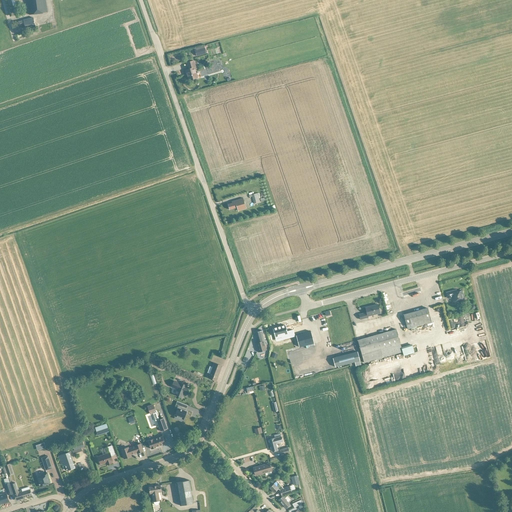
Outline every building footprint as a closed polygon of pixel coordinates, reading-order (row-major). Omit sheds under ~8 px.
[(44,0),(27,0),(29,15),(46,12),(44,0)] [(25,29),(31,28),(36,27),(33,18),(29,19),(19,21),(20,25),(24,24),(25,29)] [(204,47),(195,50),(197,56),(206,53),(204,47)] [(189,80),(194,79),(197,78),(194,68),(195,67),(193,61),(187,63),(189,69),(187,70),(188,74),(187,74),(189,80)] [(261,192),(249,195),(249,197),(252,197),(254,204),(260,202),(258,195),(261,194),(261,192)] [(229,210),(234,208),(237,207),(238,211),(245,208),(243,199),(232,202),(232,203),(228,204),(229,210)] [(456,290),(454,290),(446,292),(447,296),(449,296),(449,298),(452,298),(453,302),(458,300),(459,303),(465,301),(462,291),(457,292),(456,290)] [(380,313),(377,304),(365,307),(366,312),(359,314),(360,320),(368,318),(368,316),(380,313)] [(432,322),(429,313),(428,308),(403,315),(407,329),(432,322)] [(273,329),(275,337),(284,335),(285,339),(295,336),(294,334),(293,332),(294,332),(293,330),(287,331),(286,325),(273,329)] [(258,352),(263,351),(266,350),(265,345),(267,344),(266,340),(268,340),(266,332),(263,333),(262,330),(257,332),(260,342),(256,343),(258,352)] [(358,340),(359,345),(364,363),(402,352),(404,356),(414,353),(412,346),(401,349),(396,330),(358,340)] [(296,335),(297,340),(299,347),(314,343),(311,332),(296,335)] [(308,351),(292,355),(293,362),(310,358),(308,351)] [(361,365),(358,352),(333,358),(336,367),(355,362),(356,366),(361,365)] [(209,378),(216,381),(222,366),(215,363),(209,378)] [(177,389),(175,395),(182,398),(184,393),(186,394),(189,388),(187,387),(188,384),(187,383),(187,386),(174,381),(171,387),(177,389)] [(175,416),(175,418),(178,419),(179,417),(184,419),(187,411),(185,410),(187,405),(181,402),(179,408),(178,407),(175,415),(175,416)] [(153,404),(147,406),(150,414),(153,413),(154,416),(157,414),(156,412),(153,404)] [(167,429),(163,418),(157,421),(161,431),(167,429)] [(165,443),(163,439),(163,436),(153,440),(153,439),(149,440),(149,441),(148,441),(151,448),(152,449),(156,448),(156,447),(165,443)] [(278,450),(276,445),(276,444),(283,442),(282,436),(269,440),(272,452),(278,450)] [(82,441),(72,444),(74,450),(73,451),(74,454),(82,451),(81,448),(84,447),(82,441)] [(137,453),(143,451),(141,444),(135,446),(129,448),(128,447),(121,450),(124,459),(131,456),(131,454),(137,452),(137,453)] [(101,465),(105,463),(106,465),(113,462),(111,456),(115,455),(112,445),(107,447),(109,453),(98,457),(101,465)] [(288,447),(280,450),(281,456),(290,453),(288,447)] [(75,468),(74,463),(70,451),(58,455),(62,466),(65,465),(67,471),(75,468)] [(52,468),(48,456),(42,458),(46,471),(46,470),(52,468)] [(255,475),(260,474),(272,471),(270,463),(253,468),(255,475)] [(13,474),(10,464),(5,466),(7,473),(8,476),(13,474)] [(50,483),(47,472),(46,472),(47,473),(42,474),(43,475),(37,477),(39,483),(39,484),(40,484),(41,487),(46,485),(45,484),(50,483)] [(31,495),(30,489),(22,492),(22,491),(18,492),(16,483),(11,484),(10,481),(12,481),(10,476),(8,477),(10,483),(14,494),(15,496),(17,495),(18,499),(31,495)] [(8,478),(4,479),(9,496),(13,495),(8,478)] [(193,503),(190,485),(189,480),(176,482),(180,506),(193,503)] [(271,486),(269,487),(274,493),(279,489),(280,490),(281,493),(282,495),(286,494),(292,492),(295,491),(296,491),(294,485),(294,484),(292,485),(283,488),(277,481),(276,481),(273,484),(271,486)] [(149,487),(150,492),(150,494),(152,493),(154,501),(154,503),(155,504),(155,505),(156,505),(158,505),(158,504),(159,504),(159,503),(160,502),(159,500),(158,492),(161,492),(160,485),(149,487)] [(7,493),(0,495),(0,503),(4,502),(4,503),(9,501),(7,493)] [(286,508),(290,505),(288,502),(290,500),(287,496),(285,498),(283,496),(279,500),(286,508)] [(295,508),(296,507),(302,504),(304,503),(302,499),(300,500),(292,504),(295,508)]
